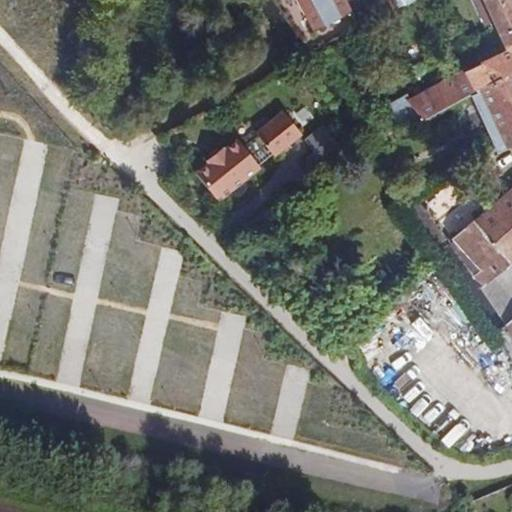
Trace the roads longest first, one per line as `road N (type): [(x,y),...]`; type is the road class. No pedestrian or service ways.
road 1 (residential): [(120,156),(430,456),(454,471),(511,466)]
road 2 (track): [(120,156),(0,33)]
